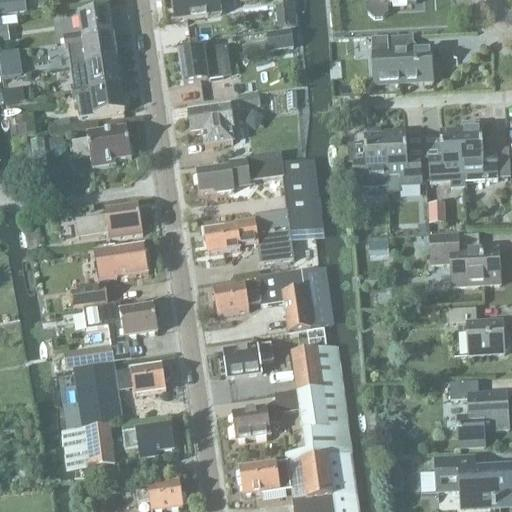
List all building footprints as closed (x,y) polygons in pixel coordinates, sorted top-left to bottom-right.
[(16,0),(0,0),(0,18),(19,16),(16,0)] [(219,0),(171,0),(175,24),(222,18),(219,0)] [(369,0),(370,4),(367,7),(368,16),(374,21),(382,21),(388,14),(388,6),(416,5),(415,0),(369,0)] [(63,38),(64,46),(114,39),(110,13),(79,17),(82,35),(63,38)] [(0,18),(0,31),(17,30),(15,17),(0,18)] [(291,32),(266,36),(269,55),(294,51),(291,32)] [(84,51),(87,68),(117,64),(114,39),(64,46),(66,53),(84,51)] [(405,40),(371,42),(374,89),(432,86),(432,84),(435,84),(434,70),(432,70),(431,53),(405,54),(405,40)] [(203,52),(179,56),(184,86),(223,81),(220,60),(229,59),(227,49),(203,53),(203,52)] [(71,89),(72,97),(121,89),(117,64),(87,68),(90,86),(71,89)] [(5,72),(7,80),(22,78),(20,70),(5,72)] [(121,89),(72,97),(73,104),(92,101),(95,119),(125,115),(121,89)] [(258,97),(238,100),(240,112),(259,109),(258,97)] [(42,100),(19,102),(21,117),(43,115),(42,100)] [(192,138),(223,133),(248,130),(247,121),(232,123),(230,110),(189,116),(192,138)] [(461,134),(463,176),(464,185),(498,183),(496,158),(483,158),(482,130),(460,131),(460,134),(461,134)] [(87,137),(88,142),(72,144),(75,162),(91,160),(92,171),(116,168),(116,164),(132,161),(127,131),(87,137)] [(367,139),(364,139),(365,165),(352,166),(354,191),(388,189),(385,138),(384,138),(382,138),(380,132),(368,133),(367,139)] [(384,135),(384,138),(385,138),(388,189),(388,197),(391,197),(400,188),(422,187),(420,162),(407,163),(406,134),(384,135)] [(464,192),(464,185),(463,176),(461,134),(460,134),(440,135),(441,161),(428,162),(430,187),(450,186),(451,193),(464,192)] [(50,142),(53,160),(65,158),(63,140),(50,142)] [(233,187),(283,180),(282,166),(281,157),(229,164),(230,171),(197,175),(200,197),(215,195),(216,197),(234,195),(233,187)] [(288,216),(312,213),(306,164),(282,166),(283,180),(287,216),(288,216)] [(75,223),(78,241),(109,236),(110,243),(143,238),(139,209),(106,215),(106,219),(75,223)] [(287,216),(256,220),(255,220),(261,268),(294,263),(288,216),(287,216)] [(237,230),(205,234),(209,257),(240,253),(239,245),(257,242),(255,224),(236,226),(237,230)] [(459,256),(458,239),(430,241),(432,268),(451,267),(453,291),(500,288),(498,251),(480,252),(480,255),(459,256)] [(147,263),(151,263),(149,251),(145,252),(145,249),(113,254),(113,253),(95,255),(100,285),(117,283),(117,281),(149,277),(147,263)] [(230,264),(207,272),(212,286),(235,278),(230,264)] [(311,331),(302,274),(259,280),(259,285),(244,287),(244,289),(214,294),(218,319),(249,314),(248,307),(261,306),(261,309),(285,306),(289,334),(311,331)] [(70,295),(73,313),(108,307),(105,289),(70,295)] [(99,310),(84,312),(87,333),(103,331),(109,330),(111,343),(158,336),(156,324),(160,321),(159,314),(154,312),(154,309),(121,314),(120,307),(99,310)] [(507,354),(510,351),(509,338),(506,335),(503,335),(502,324),(477,325),(476,311),(448,313),(449,327),(467,326),(469,359),(504,357),(504,354),(507,354)] [(261,366),(274,364),(271,348),(223,354),(227,382),(262,377),(261,366)] [(114,365),(112,349),(64,357),(67,372),(114,365)] [(323,391),(317,351),(292,355),(298,395),(323,391)] [(114,368),(74,373),(83,431),(122,425),(116,386),(114,368)] [(162,368),(118,375),(120,393),(133,391),(134,399),(166,394),(165,385),(170,381),(169,373),(163,370),(162,368)] [(484,449),(483,434),(508,433),(506,397),(478,399),(478,385),(450,387),(451,405),(469,404),(469,419),(457,420),(459,450),(484,449)] [(298,395),(301,414),(303,434),(329,430),(323,391),(298,395)] [(232,416),(236,444),(271,439),(270,428),(283,426),(280,409),(232,416)] [(86,431),(91,471),(115,468),(110,428),(86,431)] [(157,456),(175,454),(174,450),(177,450),(176,438),(173,439),(171,429),(137,434),(123,436),(126,455),(139,453),(141,463),(158,460),(157,456)] [(307,501),(333,497),(328,459),(302,462),(307,501)] [(462,509),(492,508),(492,510),(511,508),(511,500),(511,475),(471,477),(470,462),(436,463),(437,495),(462,494),(462,509)] [(240,471),(244,499),(291,492),(287,464),(240,471)] [(400,467),(387,468),(388,477),(401,476),(400,467)] [(136,493),(138,507),(151,505),(151,511),(177,511),(183,511),(179,486),(149,490),(149,491),(136,493)] [(307,501),(293,503),(294,511),(335,511),(333,497),(307,501)]
